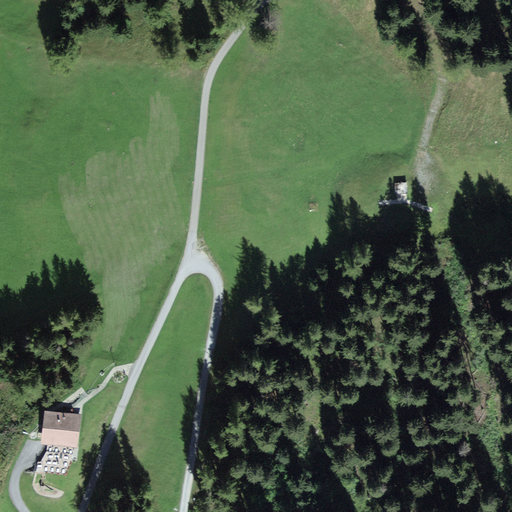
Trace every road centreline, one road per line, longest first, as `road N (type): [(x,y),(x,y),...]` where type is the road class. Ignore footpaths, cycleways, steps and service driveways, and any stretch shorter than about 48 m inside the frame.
road 1 (track): [(183,511),(218,293),(209,268),(189,258),(205,91),(212,66),(263,0)]
road 2 (unclassified): [(189,258),(128,382),(80,511)]
road 3 (track): [(419,175),(449,56),(420,0)]
